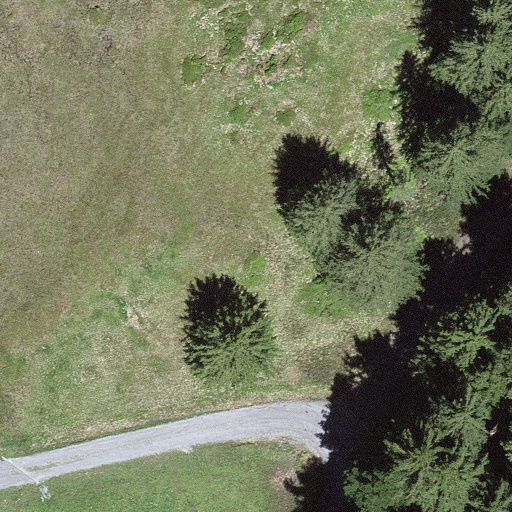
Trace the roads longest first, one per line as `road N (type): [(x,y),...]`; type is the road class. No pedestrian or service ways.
road 1 (track): [(0,472),(275,414),(314,413),(333,423),(345,449),(343,511)]
road 2 (track): [(511,214),(333,423)]
